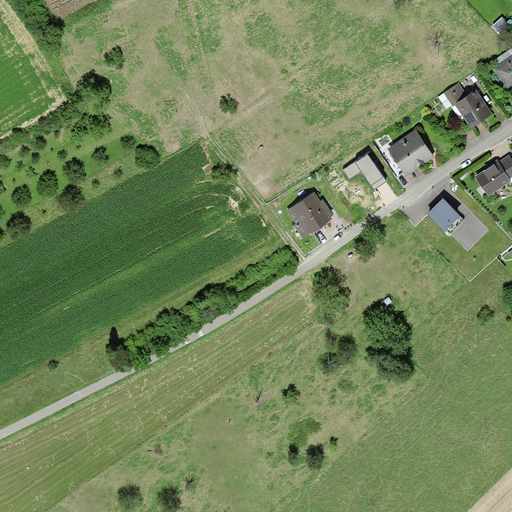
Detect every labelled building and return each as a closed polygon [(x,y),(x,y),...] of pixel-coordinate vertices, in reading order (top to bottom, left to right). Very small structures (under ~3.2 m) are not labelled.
[(511,56),(496,67),(508,85),(511,82),(511,56)] [(457,101),(467,95),(458,82),(446,91),(455,103),(457,101)] [(467,95),(457,101),(455,103),(452,105),(461,118),(466,115),(473,125),(473,124),(472,122),(479,117),(488,111),(490,113),(475,90),(467,95)] [(415,132),(406,138),(410,144),(420,138),(415,132)] [(406,168),(410,169),(420,162),(431,154),(420,138),(410,144),(406,138),(392,147),(406,168)] [(367,151),(343,168),(349,177),(361,169),(375,188),(388,179),(367,151)] [(511,157),(510,155),(499,162),(508,174),(511,170),(511,157)] [(510,178),(510,177),(508,174),(499,162),(499,161),(487,169),(477,175),(489,192),(510,178)] [(294,205),(310,229),(311,230),(323,222),(330,217),(329,214),(331,213),(322,199),(320,201),(313,192),(294,205)] [(442,198),(426,211),(447,235),(462,222),(442,198)] [(298,226),(303,233),(310,229),(294,205),(289,209),(298,223),(296,224),(298,226)]
